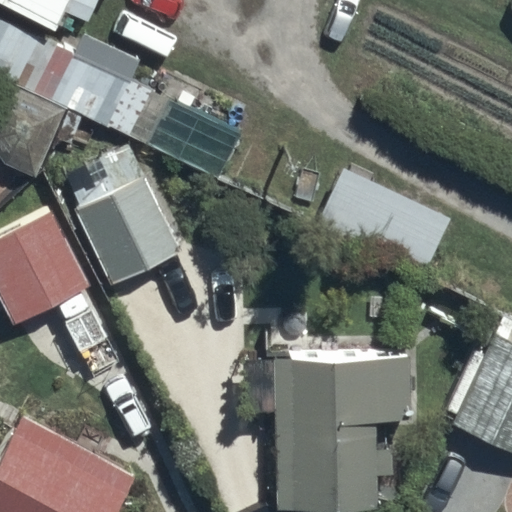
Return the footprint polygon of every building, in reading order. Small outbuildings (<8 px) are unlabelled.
[(79,0),(7,0),(64,29),(79,0)] [(0,156),(4,160),(30,171),(47,133),(63,140),(78,110),(123,130),(144,81),(126,73),(135,52),(77,27),(70,43),(0,12),(0,156)] [(57,180),(112,285),(185,247),(130,142),(57,180)] [(446,210),(335,157),(307,216),(417,269),(421,262),(505,302),(511,286),(511,273),(434,236),(446,210)] [(0,231),(0,311),(9,329),(91,287),(50,206),(0,231)] [(453,398),(446,406),(511,437),(511,314),(495,306),(478,341),(467,335),(440,391),(453,398)] [(265,333),(271,488),(389,483),(386,407),(409,406),(406,327),(265,333)] [(21,415),(0,455),(0,511),(121,511),(140,476),(21,415)]
